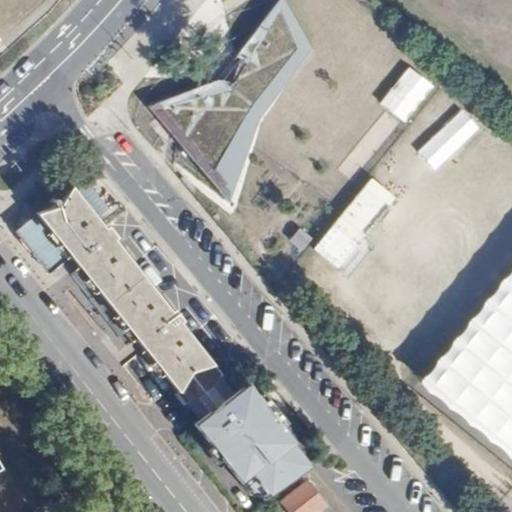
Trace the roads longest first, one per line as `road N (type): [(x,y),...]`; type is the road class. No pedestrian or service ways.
road 1 (residential): [(407,511),(39,77)]
road 2 (primary): [(185,511),(0,275)]
